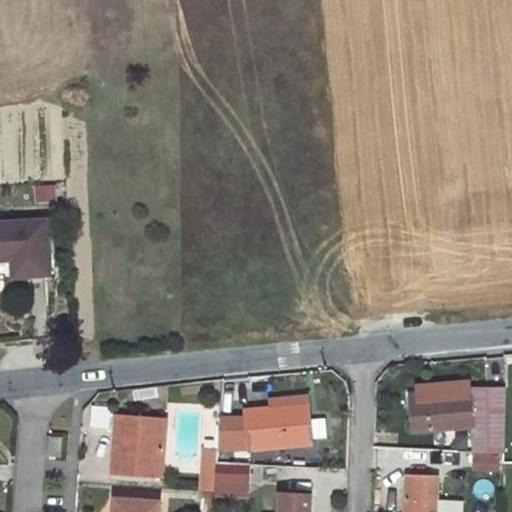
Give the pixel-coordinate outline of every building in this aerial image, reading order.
[(32,184),(32,205),(55,204),(55,184),(32,184)] [(48,216),(0,218),(0,256),(14,255),(16,273),(53,271),(48,216)] [(427,394),(411,396),(415,432),(473,427),(472,452),(505,453),(506,388),(471,390),(471,382),(450,384),(427,386),(427,394)] [(309,405),(274,407),(275,413),(310,410),(309,405)] [(274,407),(246,410),(250,450),(313,444),(310,410),(275,413),(274,407)] [(108,427),(108,408),(89,408),(89,427),(108,427)] [(116,476),(166,479),(169,419),(120,416),(118,446),(116,476)] [(48,459),(61,459),(62,440),(49,439),(48,459)] [(202,449),(199,491),(214,492),(215,481),(216,464),(217,450),(202,449)] [(502,457),(476,456),(475,473),(502,474),(502,457)] [(249,465),(216,464),(215,481),(226,482),(225,492),(247,493),(249,465)] [(434,511),(437,479),(408,477),(405,511),(434,511)] [(226,482),(215,481),(214,492),(225,492),(226,482)] [(308,511),(309,496),(281,495),(280,511),(308,511)] [(118,511),(162,511),(164,501),(120,498),(118,511)]
